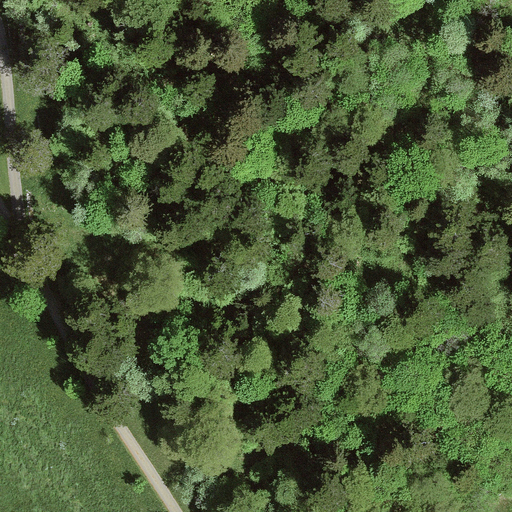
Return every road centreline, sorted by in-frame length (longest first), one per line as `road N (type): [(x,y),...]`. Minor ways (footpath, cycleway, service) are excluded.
road 1 (track): [(0,198),(41,260),(171,511)]
road 2 (track): [(24,235),(0,20)]
